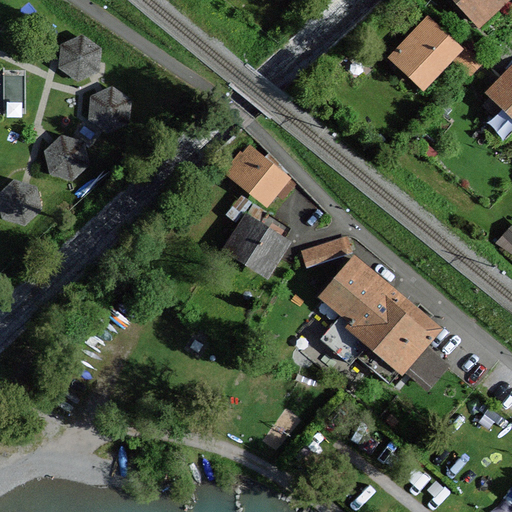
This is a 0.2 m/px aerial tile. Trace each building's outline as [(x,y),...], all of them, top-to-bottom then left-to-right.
[(451,0),(471,21),(490,4),(493,8),(501,0),(451,0)] [(420,27),(393,55),(425,85),(457,51),(431,27),(426,32),(420,27)] [(82,39),(63,47),(61,67),(78,79),(96,70),(98,50),(82,39)] [(511,73),(493,93),(511,111),(511,73)] [(111,90),(93,99),(91,119),(108,130),(126,122),(128,102),(111,90)] [(47,153),(52,172),(71,178),(86,164),(81,145),(62,139),(47,153)] [(257,159),(242,178),(266,198),(282,179),(257,159)] [(0,196),(0,198),(4,217),(24,223),(38,209),(34,189),(14,183),(0,196)] [(245,218),(228,246),(270,273),(287,246),(281,242),(289,229),(266,214),(258,226),(245,218)] [(345,240),(305,252),(309,264),(348,252),(345,240)] [(349,318),(326,344),(350,364),(357,356),(389,383),(437,328),(357,261),(325,298),(349,318)] [(430,352),(412,372),(428,386),(446,366),(430,352)]
